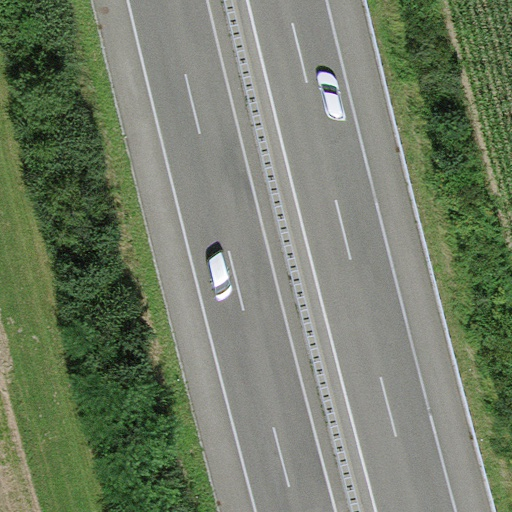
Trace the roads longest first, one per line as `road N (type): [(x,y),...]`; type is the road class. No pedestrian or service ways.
road 1 (motorway): [(426,511),(297,0)]
road 2 (motorway): [(185,0),(313,511)]
